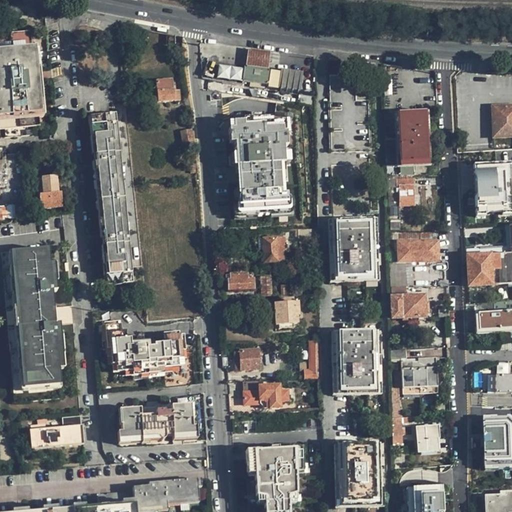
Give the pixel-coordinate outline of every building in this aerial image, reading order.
[(0,121),(40,117),(31,31),(0,34),(0,121)] [(245,64),(245,66),(266,68),(269,53),(247,49),(245,64)] [(266,68),(245,66),(243,80),(265,84),(267,69),(266,68)] [(276,88),(299,91),(302,73),(280,70),(276,88)] [(330,75),(330,108),(331,150),(369,149),(367,82),(366,78),(354,78),(354,74),(330,75)] [(173,102),(172,91),(171,79),(154,80),(157,103),(173,102)] [(304,125),(314,126),(314,106),(299,104),(298,110),(302,111),(304,125)] [(511,105),(491,106),(492,138),(511,137),(511,105)] [(398,138),(384,139),(385,175),(413,174),(413,166),(428,166),(426,111),(396,112),(398,138)] [(96,163),(98,186),(103,238),(102,238),(102,247),(104,247),(105,265),(104,266),(106,285),(131,282),(115,114),(90,117),(91,136),(93,136),(95,154),(93,154),(94,163),(96,163)] [(237,179),(239,204),(234,205),(235,220),(258,218),(258,217),(272,216),(272,218),(294,216),(293,197),(289,197),(288,193),(285,193),(283,164),(292,164),(291,153),(285,153),(285,147),(289,147),(288,132),(291,132),(290,118),(273,119),(273,116),(244,118),(244,122),(229,122),(230,144),(235,144),(236,153),(231,154),(232,178),(234,177),(237,179)] [(183,150),(195,149),(192,130),(180,132),(183,150)] [(195,158),(187,159),(189,173),(197,172),(195,158)] [(471,191),(478,191),(477,179),(494,178),(494,170),(470,172),(471,191)] [(41,210),(45,209),(48,209),(62,208),(61,193),(58,193),(56,176),(35,178),(37,195),(40,195),(41,210)] [(413,206),(413,195),(412,177),(396,178),(397,187),(397,193),(397,206),(413,206)] [(506,177),(494,178),(477,179),(478,191),(479,200),(507,198),(506,177)] [(386,187),(397,187),(396,178),(386,178),(386,187)] [(387,206),(397,206),(397,193),(387,193),(387,206)] [(463,219),(464,229),(481,228),(480,218),(463,219)] [(332,277),(337,277),(341,276),(374,276),(373,219),(331,220),(332,277)] [(400,223),(386,224),(386,232),(391,232),(400,232),(400,226),(400,223)] [(464,248),(465,256),(511,254),(511,225),(507,226),(509,248),(478,249),(478,248),(464,248)] [(436,242),(436,230),(430,231),(400,232),(391,232),(386,232),(386,233),(386,242),(395,242),(436,242)] [(297,241),(317,240),(317,231),(297,232),(297,241)] [(262,263),(263,263),(277,263),(277,261),(285,261),(284,238),(276,238),(276,237),(261,238),(262,263)] [(437,262),(436,242),(395,242),(396,262),(415,262),(437,262)] [(50,248),(11,251),(21,390),(65,387),(60,323),(55,323),(53,292),(58,291),(55,263),(51,264),(50,248)] [(511,283),(511,254),(465,256),(466,287),(511,283)] [(389,262),(389,286),(405,286),(404,271),(394,271),(394,262),(389,262)] [(227,291),(231,291),(234,291),(253,290),(252,279),(246,279),(246,273),(229,274),(229,280),(226,280),(227,291)] [(261,296),(271,296),(270,276),(259,277),(261,296)] [(280,295),(292,294),(292,284),(279,285),(280,295)] [(390,319),(398,319),(424,318),(423,294),(405,295),(405,286),(389,286),(390,296),(388,296),(388,320),(390,319)] [(273,326),(277,326),(280,326),(297,325),(297,316),(299,316),(298,301),(272,303),(273,326)] [(511,301),(477,304),(478,314),(511,311),(511,301)] [(511,311),(478,314),(479,330),(511,328),(511,311)] [(398,333),(398,319),(390,319),(391,333),(398,333)] [(180,335),(165,336),(165,347),(149,348),(148,343),(130,344),(130,339),(122,340),(121,325),(101,327),(102,341),(106,341),(108,357),(111,357),(112,372),(132,371),(132,376),(170,373),(170,367),(182,367),(180,335)] [(412,326),(412,335),(425,334),(425,326),(412,326)] [(335,389),(377,389),(376,332),(333,333),(335,389)] [(303,369),(304,379),(320,378),(319,341),(308,341),(309,368),(303,369)] [(238,351),(238,352),(239,369),(239,371),(258,370),(256,350),(238,351)] [(401,363),(402,388),(435,387),(434,359),(417,359),(417,362),(401,363)] [(509,374),(509,363),(498,363),(498,374),(509,374)] [(511,376),(492,376),(493,395),(511,394),(511,376)] [(259,381),(243,382),(243,391),(244,403),(260,403),(264,407),(279,406),(278,386),(259,387),(259,381)] [(398,388),(390,389),(391,419),(399,418),(398,388)] [(141,438),(172,436),(192,435),(191,421),(193,420),(192,406),(170,407),(170,403),(155,404),(155,415),(141,416),(140,409),(118,411),(119,425),(122,425),(123,440),(141,438)] [(499,437),(499,429),(499,413),(473,413),(473,437),(499,437)] [(83,444),(80,416),(61,418),(62,427),(46,429),(46,425),(31,426),(31,430),(30,431),(29,432),(31,449),(83,444)] [(401,424),(401,418),(399,418),(391,419),(392,446),(402,445),(402,439),(401,424)] [(30,431),(28,420),(18,421),(19,433),(29,432),(30,431)] [(416,452),(426,451),(434,451),(433,427),(414,429),(416,452)] [(338,501),(368,501),(379,501),(378,445),(337,446),(338,501)] [(302,466),(302,448),(264,450),(264,452),(255,453),(256,474),(254,474),(255,481),(257,481),(257,487),(255,487),(256,497),(265,499),(265,503),(263,503),(263,505),(264,509),(265,508),(265,511),(285,511),(285,507),(287,507),(287,504),(287,501),(286,501),(285,497),(295,495),(295,483),(293,483),(293,477),(295,477),(294,475),(294,472),(293,472),(293,468),(302,466)] [(245,475),(254,474),(256,474),(255,453),(264,452),(264,450),(244,452),(245,475)] [(302,475),(302,466),(293,468),(293,472),(294,472),(294,475),(302,475)] [(419,511),(419,508),(434,507),(442,507),(440,466),(392,470),(393,484),(402,483),(403,511),(419,511)] [(56,511),(146,511),(165,510),(165,506),(197,503),(195,489),(200,488),(199,480),(148,484),(147,484),(147,486),(131,488),(131,491),(98,495),(99,508),(56,511)] [(511,511),(511,491),(499,492),(500,496),(485,496),(485,511),(511,511)] [(295,504),(295,495),(285,497),(286,501),(287,501),(287,504),(295,504)] [(256,506),(263,505),(263,503),(265,503),(265,499),(256,497),(256,506)]
